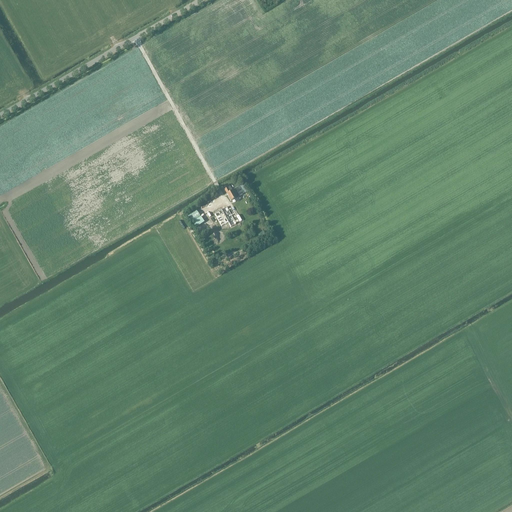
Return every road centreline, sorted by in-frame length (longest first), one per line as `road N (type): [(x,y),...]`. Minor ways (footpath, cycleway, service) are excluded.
road 1 (tertiary): [(0,113),(197,0)]
road 2 (track): [(223,202),(132,37)]
